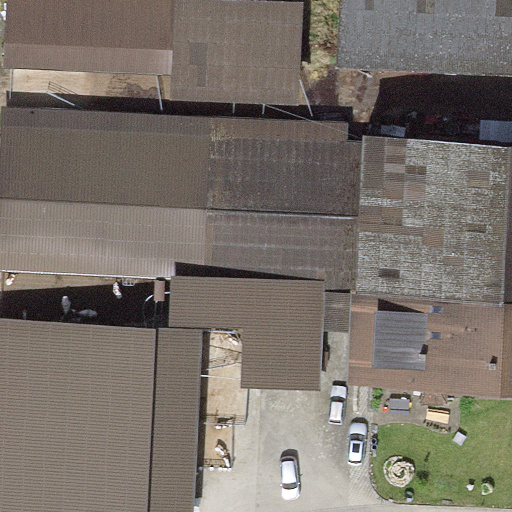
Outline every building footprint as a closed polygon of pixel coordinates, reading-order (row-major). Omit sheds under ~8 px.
[(176,2),(115,0),(7,0),(5,71),(173,77),(175,14),(176,2)] [(511,0),(342,0),(340,72),(511,79),(511,0)] [(304,19),(175,14),(173,77),(172,102),(300,107),(304,19)] [(322,139),(12,127),(6,271),(173,278),(317,283),(322,139)] [(511,158),(360,150),(347,381),(511,389),(511,158)] [(317,283),(173,278),(171,328),(247,331),(245,386),(313,389),(317,283)] [(181,511),(191,344),(0,333),(0,511),(181,511)]
